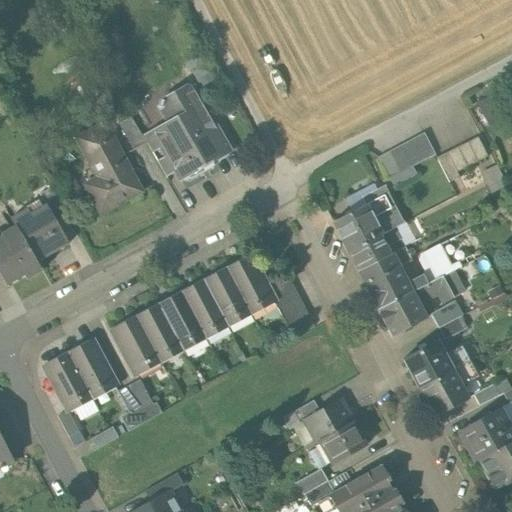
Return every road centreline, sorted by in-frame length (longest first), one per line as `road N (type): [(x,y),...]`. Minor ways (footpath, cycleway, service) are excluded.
road 1 (residential): [(477,511),(291,180)]
road 2 (residential): [(0,342),(291,180)]
road 3 (track): [(291,180),(511,59)]
road 4 (track): [(291,180),(198,0)]
road 5 (residential): [(81,511),(0,354)]
